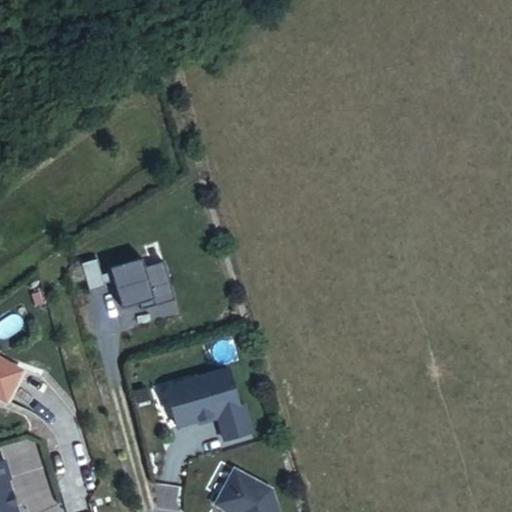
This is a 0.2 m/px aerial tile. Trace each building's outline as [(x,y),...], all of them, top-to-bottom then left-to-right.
[(142,311),(145,309),(144,305),(154,301),(155,306),(175,300),(164,261),(145,267),(142,258),(110,268),(123,309),(140,304),(142,311)] [(105,286),(97,259),(81,264),(90,291),(105,286)] [(145,309),(155,306),(154,301),(144,305),(145,309)] [(0,398),(5,401),(22,371),(4,361),(0,361),(0,398)] [(228,369),(171,386),(167,392),(177,426),(217,414),(225,440),(252,432),(244,405),(239,407),(228,369)] [(10,478),(5,461),(0,462),(0,511),(17,511),(8,479),(10,478)] [(277,511),(271,490),(234,470),(216,504),(230,511),(277,511)]
